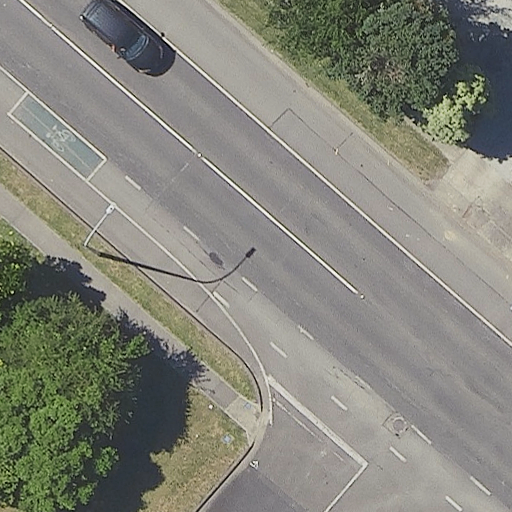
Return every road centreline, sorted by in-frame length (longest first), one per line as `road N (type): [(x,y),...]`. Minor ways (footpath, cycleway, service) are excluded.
road 1 (secondary): [(23,0),(445,368)]
road 2 (residential): [(323,511),(445,368)]
